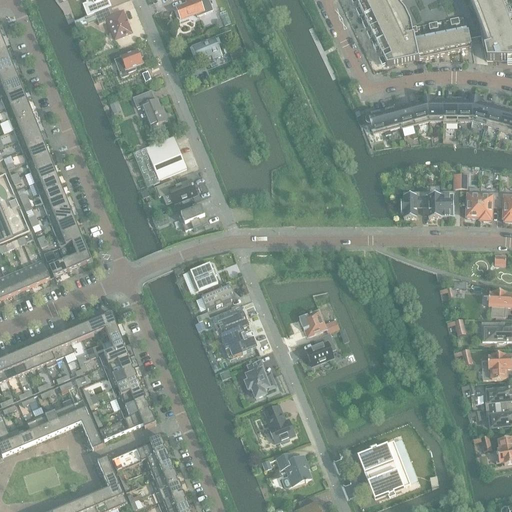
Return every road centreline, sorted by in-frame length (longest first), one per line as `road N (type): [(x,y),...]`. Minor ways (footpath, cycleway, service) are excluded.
road 1 (residential): [(511,243),(237,242),(123,277)]
road 2 (residential): [(13,0),(123,277)]
road 3 (residential): [(347,511),(242,254)]
road 4 (residential): [(123,277),(219,511)]
road 5 (residential): [(230,223),(140,0)]
road 6 (residential): [(511,84),(454,76),(368,89)]
road 7 (residential): [(123,277),(0,331)]
